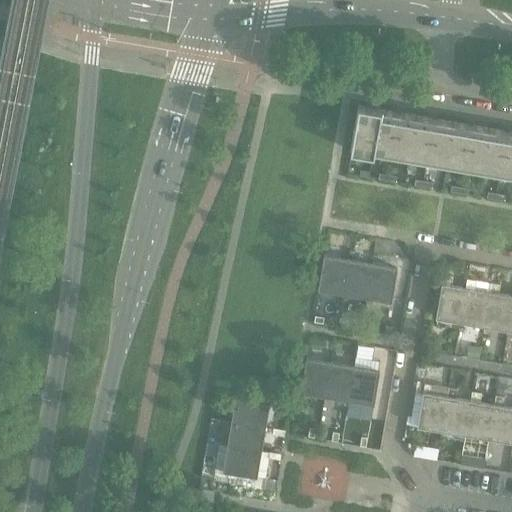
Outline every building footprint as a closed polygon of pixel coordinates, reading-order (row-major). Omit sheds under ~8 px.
[(511,132),(359,106),(351,151),(373,154),(375,146),(511,169),(511,132)] [(342,293),(348,259),(325,255),(319,288),(342,293)] [(367,297),(372,263),(348,259),(342,293),(367,297)] [(391,301),(397,268),(372,263),(367,297),(391,301)] [(437,317),(460,321),(466,288),(451,285),(453,276),(443,275),(437,317)] [(483,325),(489,292),(475,289),(476,280),(467,279),(466,288),(460,321),(483,325)] [(507,329),(511,299),(511,295),(499,294),(500,284),(491,283),(489,292),(483,325),(507,329)] [(469,358),(477,360),(479,346),(471,345),(469,358)] [(326,396),(331,362),(307,358),(301,391),(326,396)] [(349,400),(355,366),(331,362),(326,396),(349,400)] [(374,404),(379,371),(355,366),(349,400),(374,404)] [(418,425),(441,429),(447,396),(433,394),(434,385),(425,383),(418,425)] [(465,434),(471,400),(456,398),(458,389),(449,387),(447,396),(441,429),(465,434)] [(488,438),(494,404),(480,402),(482,393),(472,391),(471,400),(465,434),(488,438)] [(511,441),(511,407),(504,406),(505,397),(496,395),(494,404),(488,438),(511,441)] [(265,427),(269,404),(236,398),(232,422),(265,427)] [(261,451),(265,427),(232,422),(228,446),(261,451)] [(257,476),(261,451),(228,446),(224,470),(257,476)]
